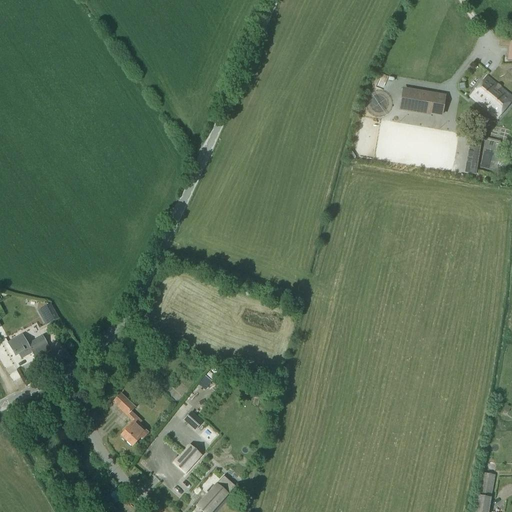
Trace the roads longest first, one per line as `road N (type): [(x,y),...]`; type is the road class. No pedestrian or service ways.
road 1 (unclassified): [(273,0),(128,311),(64,380)]
road 2 (unclassified): [(155,511),(108,462),(64,380)]
